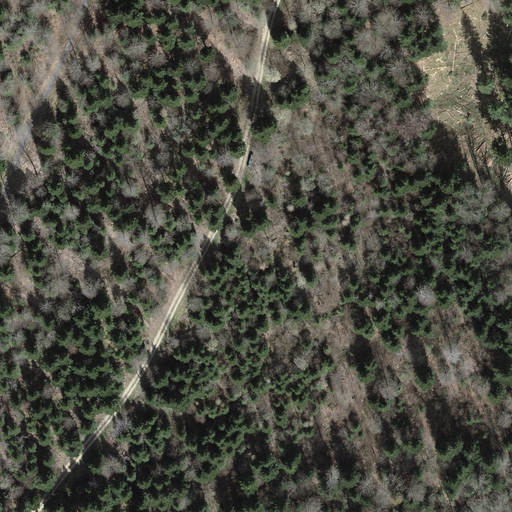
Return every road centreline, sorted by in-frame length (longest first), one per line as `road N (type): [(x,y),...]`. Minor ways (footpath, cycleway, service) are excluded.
road 1 (track): [(209,236),(132,387),(33,511)]
road 2 (track): [(209,236),(248,143),(278,0)]
road 3 (track): [(0,203),(83,0)]
